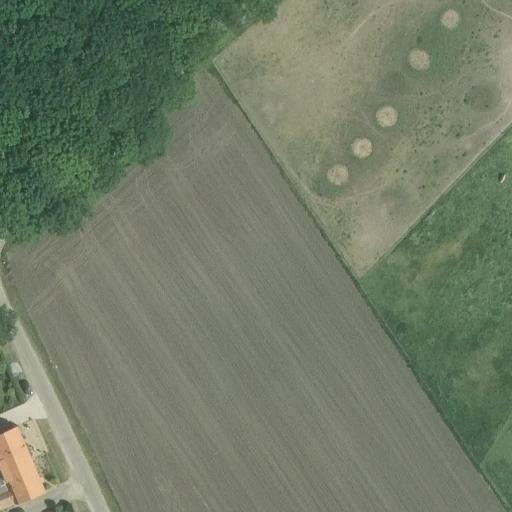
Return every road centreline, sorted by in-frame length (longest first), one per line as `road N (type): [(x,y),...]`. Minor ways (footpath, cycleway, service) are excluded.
road 1 (unclassified): [(0,232),(254,0)]
road 2 (unclassified): [(97,511),(0,301)]
